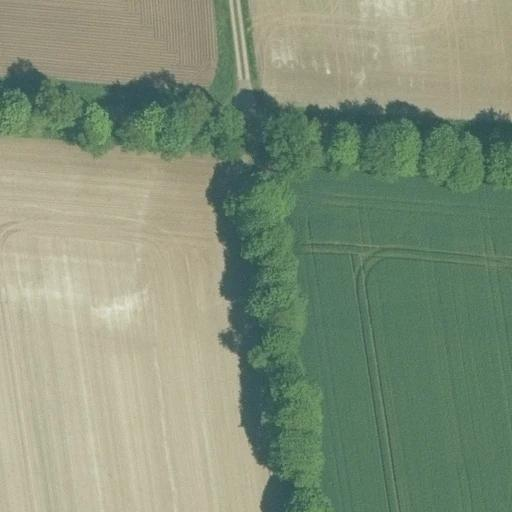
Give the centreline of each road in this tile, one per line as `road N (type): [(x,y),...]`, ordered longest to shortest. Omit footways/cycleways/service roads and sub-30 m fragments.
road 1 (unclassified): [(511,146),(0,104)]
road 2 (track): [(230,0),(245,125)]
